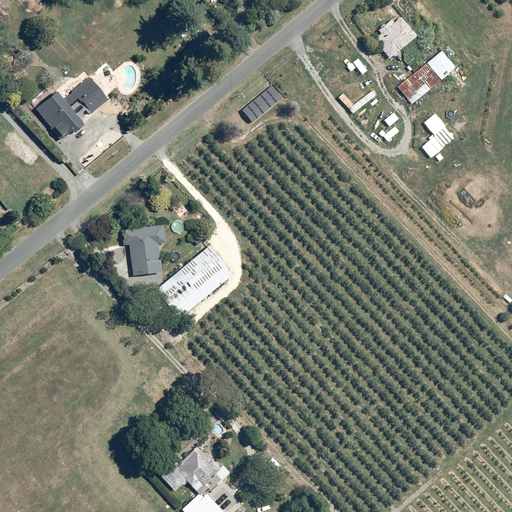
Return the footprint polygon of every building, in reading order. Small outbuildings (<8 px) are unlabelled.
[(373,39),(389,58),(417,34),(400,16),(394,22),(391,19),(378,30),(381,33),(373,39)] [(441,80),(449,73),(452,75),(459,70),(454,64),(442,49),(426,62),(441,80)] [(439,81),(425,63),(398,85),(413,103),(439,81)] [(35,110),(59,140),(81,124),(79,121),(90,112),(92,114),(108,100),(89,77),(62,99),(56,92),(35,110)] [(283,97),(272,84),(242,109),(253,122),(283,97)] [(166,242),(163,223),(121,229),(123,245),(129,244),(133,275),(161,271),(157,244),(166,242)] [(209,246),(156,289),(178,318),(231,274),(209,246)] [(223,511),(206,494),(229,472),(222,465),(219,467),(198,445),(177,464),(171,457),(156,471),(175,490),(185,481),(198,493),(182,508),(185,511),(223,511)]
